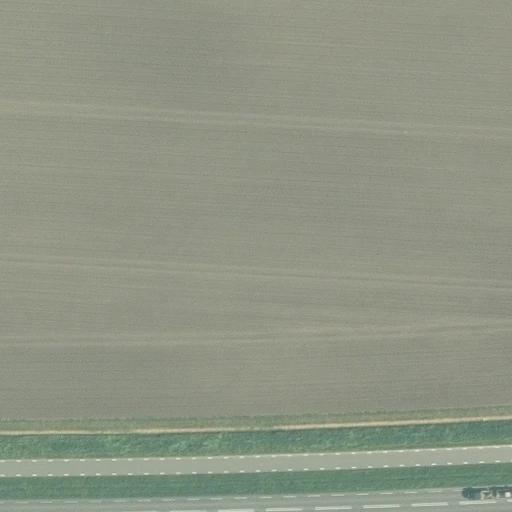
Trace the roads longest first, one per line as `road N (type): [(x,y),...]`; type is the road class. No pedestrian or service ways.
road 1 (unclassified): [(0,468),(511,455)]
road 2 (primary): [(239,511),(511,501)]
